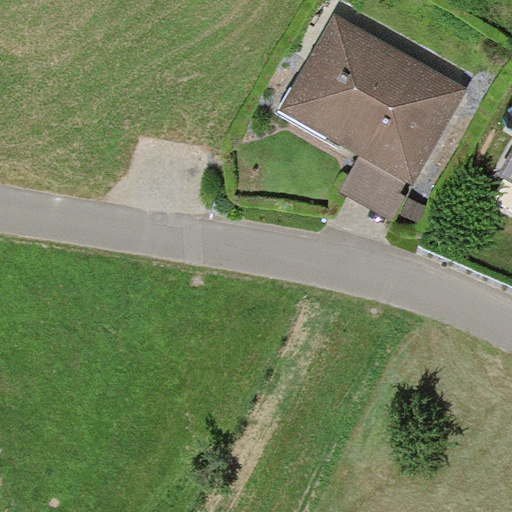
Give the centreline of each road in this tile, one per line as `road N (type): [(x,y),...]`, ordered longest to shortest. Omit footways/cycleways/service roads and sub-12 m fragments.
road 1 (residential): [(511,331),(436,297),(275,257),(166,247)]
road 2 (unclassified): [(166,247),(0,220)]
